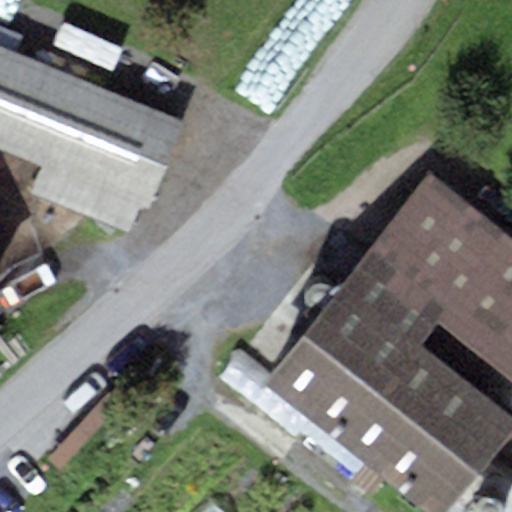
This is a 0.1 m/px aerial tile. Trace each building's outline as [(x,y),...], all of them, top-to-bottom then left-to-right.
[(191,129),(0,55),(0,144),(54,166),(38,208),(145,249),(191,129)] [(511,250),(430,185),(367,260),(445,326),(511,379),(511,250)] [(367,260),(267,378),(425,511),(442,511),(511,430),(511,421),(426,348),(445,326),(367,260)] [(0,299),(10,290),(0,277),(0,299)] [(168,511),(231,448),(212,430),(132,511),(168,511)]
